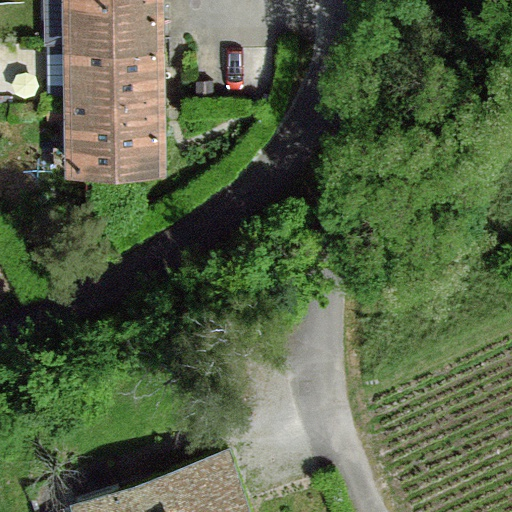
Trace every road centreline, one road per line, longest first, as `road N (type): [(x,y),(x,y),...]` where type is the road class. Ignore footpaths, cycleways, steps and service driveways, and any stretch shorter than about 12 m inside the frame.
road 1 (track): [(0,338),(148,267),(226,216),(292,149),(346,34)]
road 2 (residential): [(346,34),(351,112),(328,348),(349,447)]
